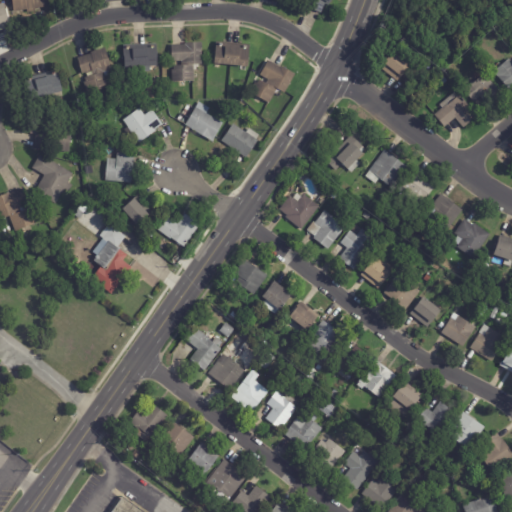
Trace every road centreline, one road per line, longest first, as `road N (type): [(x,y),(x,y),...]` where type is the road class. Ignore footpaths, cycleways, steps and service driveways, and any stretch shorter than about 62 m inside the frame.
road 1 (secondary): [(365,0),(335,74),(244,223),(31,511)]
road 2 (residential): [(335,74),(235,16),(94,25),(0,66)]
road 3 (residential): [(511,407),(414,355),(244,223)]
road 4 (residential): [(337,511),(141,359)]
road 5 (residential): [(511,198),(335,74)]
